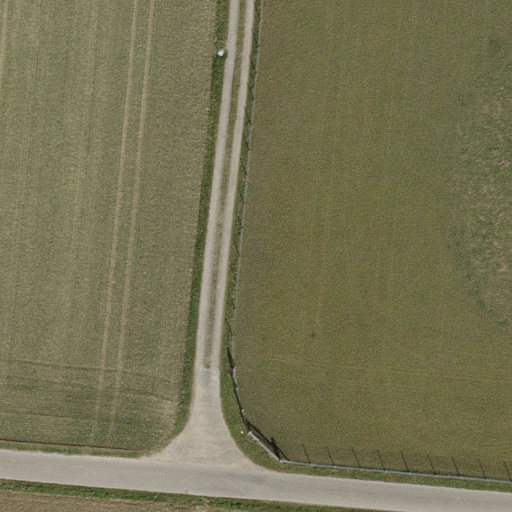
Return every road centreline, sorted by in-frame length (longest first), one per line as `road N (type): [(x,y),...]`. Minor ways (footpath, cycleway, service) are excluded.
road 1 (track): [(177,493),(226,0)]
road 2 (track): [(0,479),(424,511)]
